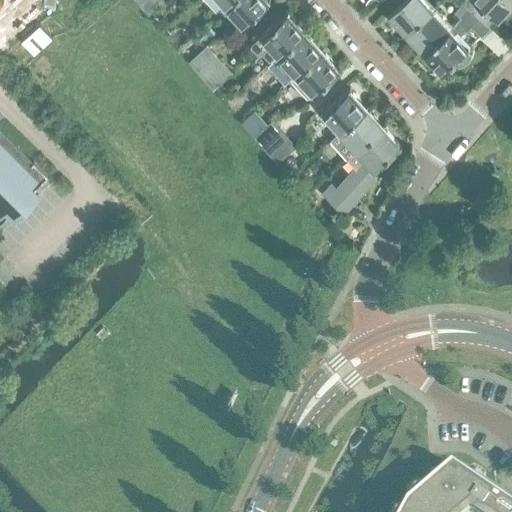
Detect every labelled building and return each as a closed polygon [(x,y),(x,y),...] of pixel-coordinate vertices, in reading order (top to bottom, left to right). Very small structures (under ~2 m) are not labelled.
[(163,0),(146,0),(140,5),(148,14),(163,0)] [(229,0),(227,2),(221,8),(225,13),(228,11),(231,15),(235,11),(245,22),(269,0),(229,0)] [(408,32),(433,10),(423,0),(404,0),(391,13),(408,32)] [(511,0),(479,0),(499,18),(511,3),(511,0)] [(433,10),(408,32),(425,52),(472,9),(464,2),(457,11),(462,17),(449,28),(441,18),(444,16),(440,12),(437,15),(433,10)] [(472,9),(425,52),(443,71),(455,60),(460,65),(464,64),(469,59),(471,55),(467,50),(468,49),(458,38),(461,35),(457,32),(455,34),(451,30),(458,24),(464,32),(472,25),(483,35),(491,27),(472,9)] [(280,53),(305,30),(288,11),(252,43),(259,51),(265,51),(273,60),(280,53)] [(38,21),(20,39),(33,51),(51,33),(38,21)] [(305,30),(280,53),(297,72),(322,49),(305,30)] [(197,70),(215,54),(207,45),(189,62),(197,70)] [(340,69),(322,49),(297,72),(302,77),(299,79),(302,83),(305,81),(315,92),(340,69)] [(215,54),(197,70),(205,80),(223,63),(215,54)] [(231,72),(223,63),(205,80),(213,88),(231,72)] [(341,129),(366,106),(349,88),(324,110),(329,115),(326,118),(329,122),(332,119),(341,129)] [(366,106),(341,129),(330,139),(348,159),(384,126),(366,106)] [(250,117),(243,123),(249,129),(256,123),(250,117)] [(262,145),(279,128),(272,120),(254,136),(262,145)] [(0,223),(10,213),(15,218),(41,192),(36,187),(49,175),(34,160),(0,126),(0,223)] [(384,126),(348,159),(354,166),(336,186),(332,182),(322,192),(346,213),(387,166),(384,162),(402,146),(384,126)] [(288,137),(279,128),(262,145),(270,153),(288,137)] [(296,146),(288,137),(270,153),(277,162),(296,146)] [(509,511),(508,511),(452,473),(406,511),(509,511)]
